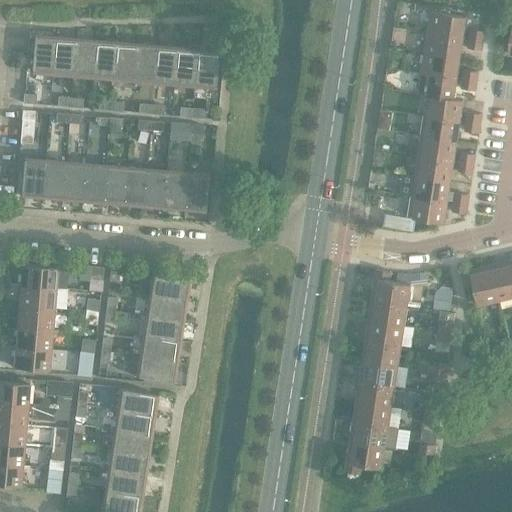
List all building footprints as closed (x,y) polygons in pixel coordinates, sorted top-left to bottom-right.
[(428,34),(463,40),(467,18),(432,13),(428,34)] [(469,38),(483,40),(485,31),(471,29),(469,38)] [(52,75),(55,36),(34,34),(31,73),(52,75)] [(425,54),(460,60),(463,40),(428,34),(425,54)] [(55,36),(52,75),(72,77),(76,38),(55,36)] [(76,38),(72,77),(93,79),(96,40),(76,38)] [(483,40),(469,38),(468,48),(482,50),(483,40)] [(96,40),(93,79),(113,81),(116,42),(96,40)] [(116,42),(113,81),(133,83),(137,43),(116,42)] [(137,43),(133,83),(153,84),(157,45),(137,43)] [(157,45),(153,84),(174,86),(177,47),(157,45)] [(177,47),(174,86),(194,88),(198,49),(177,47)] [(198,49),(194,88),(215,90),(219,51),(198,49)] [(422,74),(457,79),(460,60),(425,54),(422,74)] [(463,80),(477,82),(478,71),(464,69),(463,80)] [(454,100),(454,99),(457,79),(422,74),(419,95),(428,96),(454,100)] [(477,82),(463,80),(461,88),(475,90),(477,82)] [(23,93),(22,102),(35,103),(36,94),(23,93)] [(58,96),(57,105),(70,106),(70,97),(58,96)] [(428,96),(425,117),(460,122),(464,101),(454,99),(454,100),(428,96)] [(70,97),(70,106),(82,107),(83,98),(70,97)] [(98,99),(97,108),(110,110),(111,100),(98,99)] [(111,100),(110,110),(123,111),(124,101),(111,100)] [(139,103),(138,112),(151,113),(152,104),(139,103)] [(152,104),(151,113),(164,114),(164,105),(152,104)] [(192,116),(192,107),(180,106),(179,115),(192,116)] [(192,107),(192,116),(204,117),(205,108),(192,107)] [(22,110),(21,118),(34,119),(35,111),(22,110)] [(56,121),(68,122),(69,113),(56,112),(56,121)] [(466,123),(480,125),(481,114),(467,112),(466,123)] [(69,113),(68,122),(81,123),(82,115),(69,113)] [(96,125),(109,126),(110,117),(97,115),(96,125)] [(110,117),(109,126),(122,127),(122,118),(110,117)] [(422,137),(457,143),(460,122),(425,117),(422,137)] [(137,128),(149,129),(150,120),(138,119),(137,128)] [(150,120),(149,129),(162,130),(163,121),(150,120)] [(191,132),(191,124),(179,123),(178,131),(191,132)] [(480,125),(466,123),(465,130),(479,133),(480,125)] [(191,124),(191,132),(203,133),(204,125),(191,124)] [(419,157),(454,163),(457,143),(422,137),(419,157)] [(459,164),(473,166),(475,154),(461,152),(459,164)] [(415,177),(451,183),(454,163),(419,157),(415,177)] [(41,199),(44,160),(24,158),(20,197),(41,199)] [(44,160),(41,199),(61,201),(65,162),(44,160)] [(65,162),(61,201),(82,202),(85,163),(65,162)] [(85,163),(82,202),(102,204),(105,165),(85,163)] [(473,166),(459,164),(458,170),(472,172),(473,166)] [(105,165),(102,204),(122,206),(126,167),(105,165)] [(126,167),(122,206),(143,208),(146,169),(126,167)] [(146,169),(143,208),(163,209),(166,170),(146,169)] [(184,211),(188,172),(166,170),(163,209),(184,211)] [(188,172),(184,211),(204,213),(207,174),(188,172)] [(412,198),(448,203),(451,183),(415,177),(412,198)] [(453,204),(467,206),(469,194),(455,192),(453,204)] [(448,203),(412,198),(409,219),(444,225),(448,203)] [(467,206),(453,204),(452,211),(466,213),(467,206)] [(492,266),(499,301),(511,297),(511,263),(511,261),(492,266)] [(20,286),(55,289),(56,288),(65,289),(67,269),(22,265),(20,286)] [(91,266),(89,278),(102,280),(103,267),(91,266)] [(499,301),(492,266),(461,273),(465,287),(474,285),(479,306),(499,301)] [(109,280),(118,281),(120,269),(111,268),(109,280)] [(372,301),(408,307),(411,286),(390,282),(391,272),(377,270),(372,301)] [(147,297),(186,303),(189,282),(151,276),(147,297)] [(18,306),(54,309),(55,289),(20,286),(18,306)] [(87,299),(85,312),(98,314),(100,299),(100,292),(86,291),(85,299),(87,299)] [(435,295),(433,308),(449,310),(451,298),(435,295)] [(106,309),(115,310),(117,297),(107,296),(106,309)] [(144,317),(183,323),(186,303),(147,297),(144,317)] [(369,321),(405,327),(408,307),(372,301),(369,321)] [(16,326),(52,330),(54,309),(18,306),(16,326)] [(115,310),(106,309),(104,322),(113,323),(115,310)] [(84,323),(97,325),(98,314),(85,312),(84,323)] [(141,337),(180,343),(183,323),(144,317),(141,337)] [(366,341),(402,347),(405,327),(369,321),(366,341)] [(438,333),(452,335),(453,323),(440,321),(438,333)] [(14,347),(50,350),(52,330),(16,326),(14,347)] [(452,335),(438,333),(437,340),(450,342),(452,335)] [(101,349),(111,351),(112,338),(102,337),(101,349)] [(138,357),(176,363),(180,343),(141,337),(138,357)] [(82,338),(80,353),(93,354),(95,340),(82,338)] [(363,361),(399,367),(402,347),(366,341),(363,361)] [(50,350),(14,347),(12,368),(48,371),(50,350)] [(111,351),(101,349),(100,362),(109,363),(111,351)] [(79,363),(92,365),(93,354),(80,353),(79,363)] [(176,363),(138,357),(134,378),(173,384),(176,363)] [(360,382),(395,387),(399,367),(363,361),(360,382)] [(432,373),(445,375),(447,363),(433,361),(432,373)] [(445,375),(432,373),(431,380),(444,382),(445,375)] [(0,403),(27,406),(29,385),(0,382),(0,403)] [(357,402),(392,408),(395,387),(360,382),(357,402)] [(78,391),(77,403),(86,404),(88,392),(78,391)] [(116,411),(155,418),(158,397),(119,391),(116,411)] [(58,393),(56,408),(69,409),(71,395),(58,393)] [(425,413),(439,415),(441,403),(427,401),(425,413)] [(353,422),(389,428),(392,408),(357,402),(353,422)] [(27,406),(0,403),(0,423),(25,426),(27,412),(29,412),(29,416),(45,417),(46,407),(27,406)] [(77,403),(76,416),(85,417),(86,404),(77,403)] [(55,418),(67,420),(69,409),(56,408),(55,418)] [(112,431),(151,438),(155,418),(116,411),(112,431)] [(439,415),(425,413),(424,420),(438,422),(439,415)] [(353,422),(350,442),(386,448),(396,449),(399,429),(389,428),(353,422)] [(0,444),(23,446),(25,426),(0,423),(0,444)] [(73,431),(72,444),(82,445),(83,433),(73,431)] [(109,451),(148,458),(151,438),(112,431),(109,451)] [(53,434),(51,448),(64,450),(66,435),(53,434)] [(386,448),(350,442),(346,473),(360,475),(361,466),(383,469),(386,448)] [(433,454),(435,445),(421,442),(419,451),(433,454)] [(0,464),(21,467),(23,446),(0,444),(0,464)] [(72,444),(71,457),(80,458),(82,445),(72,444)] [(49,470),(61,471),(63,460),(64,450),(51,448),(49,470)] [(106,471),(145,478),(148,458),(109,451),(106,471)] [(21,467),(0,464),(0,485),(19,488),(21,467)] [(103,491),(142,498),(145,478),(106,471),(103,491)] [(67,484),(76,485),(78,473),(69,472),(67,484)] [(46,490),(59,492),(60,480),(48,478),(46,490)] [(76,485),(67,484),(66,497),(75,498),(76,485)] [(139,511),(142,498),(103,491),(99,511),(139,511)]
